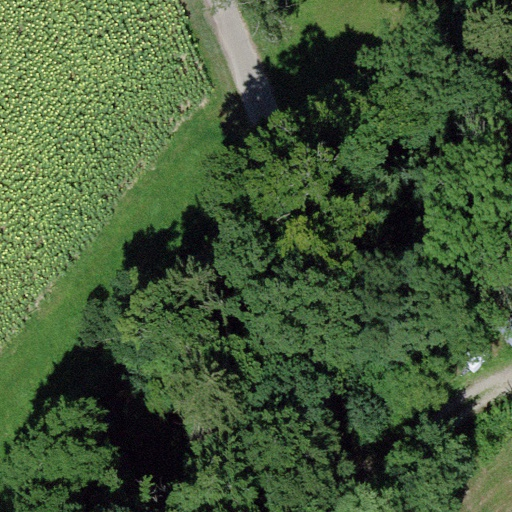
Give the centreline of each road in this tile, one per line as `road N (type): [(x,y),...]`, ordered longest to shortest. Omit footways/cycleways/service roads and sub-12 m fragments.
road 1 (unclassified): [(300,511),(326,412),(316,278),(211,0)]
road 2 (track): [(309,511),(511,374)]
